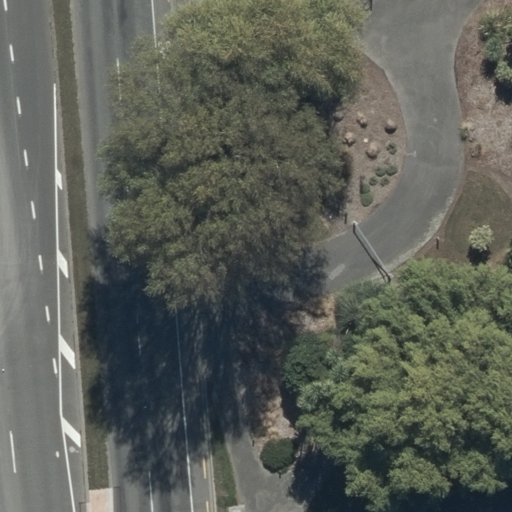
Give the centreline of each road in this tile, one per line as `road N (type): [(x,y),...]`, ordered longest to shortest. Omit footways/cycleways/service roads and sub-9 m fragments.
road 1 (secondary): [(113,0),(150,511)]
road 2 (secondary): [(18,511),(0,350)]
